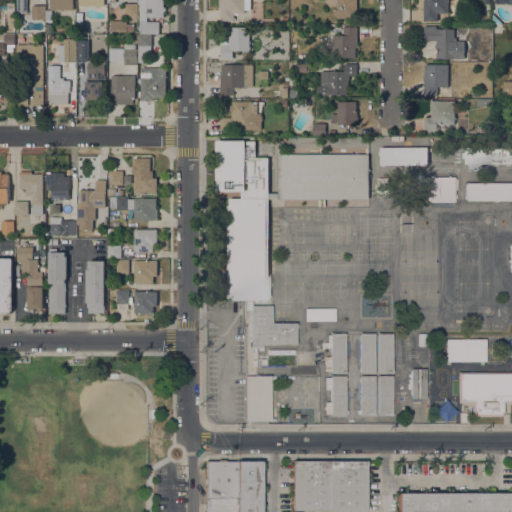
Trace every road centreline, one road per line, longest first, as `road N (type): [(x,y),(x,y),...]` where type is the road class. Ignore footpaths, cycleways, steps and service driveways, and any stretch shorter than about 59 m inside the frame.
road 1 (residential): [(191,437),(187,0)]
road 2 (residential): [(511,439),(191,437)]
road 3 (residential): [(187,340),(0,340)]
road 4 (residential): [(187,133),(0,133)]
